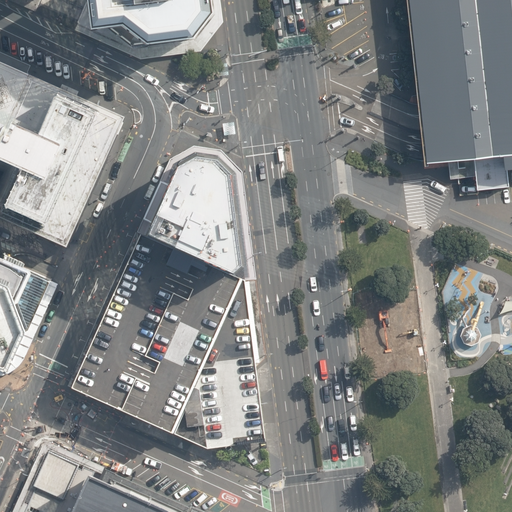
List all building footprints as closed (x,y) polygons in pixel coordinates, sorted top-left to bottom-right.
[(76,25),(74,30),(141,60),(150,58),(201,52),(218,30),(223,23),(220,0),(86,0),(86,1),(76,25)] [(511,0),(407,0),(417,94),(421,132),(424,163),(428,163),(428,160),(433,159),(437,159),(448,158),(450,178),(458,177),(476,175),(477,189),(485,188),(493,187),(501,186),(510,185),(507,165),(508,165),(511,164),(511,0)] [(0,146),(31,76),(0,61),(0,146)] [(228,75),(227,63),(216,64),(217,76),(228,75)] [(127,116),(31,76),(0,146),(0,157),(26,168),(0,225),(65,253),(127,116)] [(223,126),(224,133),(230,132),(236,132),(234,119),(229,120),(223,120),(223,126)] [(150,222),(145,235),(233,275),(243,266),(230,171),(215,157),(195,154),(177,164),(168,184),(150,222)] [(233,275),(145,235),(74,390),(209,450),(267,443),(245,280),(233,275)] [(0,259),(0,287),(7,291),(30,339),(53,283),(0,259)] [(245,280),(243,266),(233,275),(245,280)] [(30,339),(7,291),(0,287),(0,373),(12,379),(30,339)] [(185,511),(187,511),(188,509),(190,505),(104,467),(51,443),(44,440),(41,447),(11,511),(185,511),(186,511),(185,511)]
